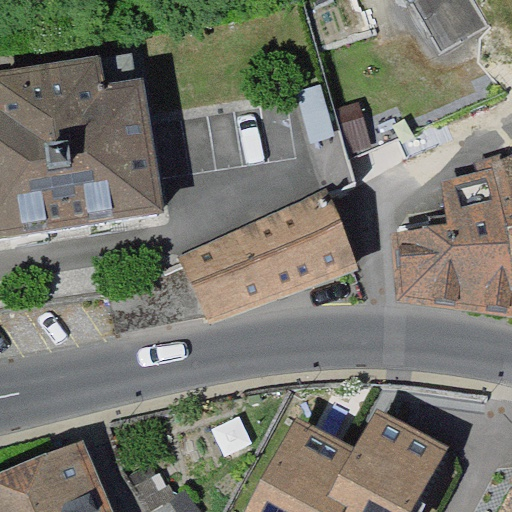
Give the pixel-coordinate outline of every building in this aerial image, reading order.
[(416,169),(501,119),(465,48),(415,77),(431,111),(396,126),(416,169)] [(0,69),(0,232),(164,208),(140,49),(0,69)] [(511,158),(447,179),(453,221),(391,234),(404,312),(511,321),(511,158)] [(211,333),(359,273),(329,197),(180,257),(187,273),(211,333)] [(211,333),(187,273),(109,304),(115,338),(211,333)] [(354,445),(298,415),(245,511),(408,511),(446,443),(376,405),(354,445)] [(0,480),(0,511),(117,511),(89,443),(0,480)] [(511,511),(511,480),(492,511),(511,511)]
